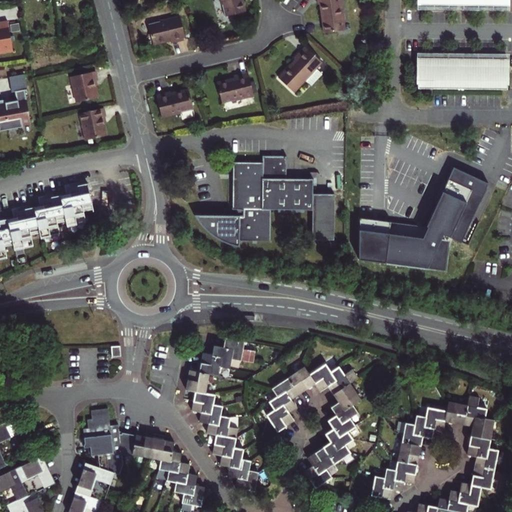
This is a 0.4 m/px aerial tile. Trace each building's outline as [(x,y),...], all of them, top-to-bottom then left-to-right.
[(219,0),(222,14),(243,11),(242,0),(219,0)] [(319,0),(320,3),(322,2),(326,32),(347,29),(342,0),(319,0)] [(179,13),(148,21),(152,41),(170,37),(170,39),(185,36),(179,13)] [(0,50),(13,48),(7,18),(0,19),(0,50)] [(323,61),(307,45),(295,57),(297,59),(280,77),(295,91),(307,79),(317,68),(323,61)] [(508,87),(508,56),(419,55),(419,86),(508,87)] [(97,76),(95,68),(70,73),(76,99),(96,94),(92,77),(97,76)] [(307,79),(312,84),(323,73),(317,68),(307,79)] [(233,75),(214,79),(218,100),(253,91),(248,69),(232,72),(233,75)] [(5,98),(0,98),(0,128),(1,129),(1,128),(15,125),(15,126),(21,125),(21,123),(21,121),(29,119),(24,89),(26,88),(24,72),(8,75),(10,91),(14,90),(15,99),(5,101),(5,98)] [(170,87),(156,91),(161,113),(193,105),(188,85),(171,89),(170,87)] [(103,104),(80,110),(86,137),(105,132),(101,114),(105,113),(103,104)] [(233,160),(233,207),(243,207),(243,214),(240,214),(240,238),(270,238),(270,207),(312,207),(313,192),(313,177),(286,177),(286,154),(263,154),(263,161),(233,160)] [(460,240),(488,182),(475,176),(453,165),(426,224),(429,225),(422,240),(408,234),(390,233),(387,262),(428,266),(429,261),(439,266),(449,245),(441,241),(445,233),(460,240)] [(0,256),(7,255),(4,242),(13,240),(15,247),(33,243),(30,230),(39,228),(41,235),(60,231),(57,217),(66,216),(67,223),(86,219),(84,210),(94,207),(89,182),(75,185),(69,186),(71,192),(52,196),(43,198),(45,203),(27,207),(17,209),(18,215),(1,219),(0,219),(0,256)] [(313,192),(312,207),(311,237),(333,237),(334,193),(313,192)] [(239,244),(240,238),(240,214),(224,214),(195,213),(197,218),(200,223),(201,225),(203,228),(205,231),(210,234),(212,236),(218,240),(224,242),(230,244),(239,244)] [(232,356),(252,360),(254,349),(243,347),(244,339),(225,335),(224,339),(223,344),(233,346),(232,356)] [(222,354),(220,364),(229,365),(232,356),(233,346),(223,344),(214,342),(213,347),(212,352),(222,354)] [(120,343),(110,344),(112,354),(121,353),(120,343)] [(218,373),(220,364),(222,354),(212,352),(203,350),(201,361),(199,370),(209,372),(218,373)] [(288,375),(299,391),(307,385),(315,380),(320,388),(323,386),(327,383),(336,377),(331,369),(325,361),(309,372),(304,364),(288,375)] [(336,377),(327,383),(331,388),(333,391),(350,380),(358,374),(353,366),(345,372),(339,363),(331,369),(336,377)] [(199,370),(189,368),(187,377),(185,387),(195,389),(193,402),(192,408),(201,410),(211,412),(213,401),(214,392),(206,391),(209,372),(199,370)] [(299,391),(288,375),(272,385),(277,393),(286,388),(291,396),(295,394),(299,391)] [(361,396),(350,380),(333,391),(336,395),(338,399),(344,407),(353,402),(361,396)] [(277,393),(270,399),(275,407),(267,413),(278,428),(289,421),(294,418),(289,410),(294,406),(297,404),(291,396),(286,388),(277,393)] [(213,401),(222,403),(224,395),(215,393),(213,401)] [(449,496),(447,507),(457,508),(466,510),(468,500),(477,502),(481,483),(491,485),(498,447),(489,445),(494,417),(485,415),(486,406),(477,404),(479,394),(469,393),(467,402),(464,422),(469,423),(473,424),(472,429),(469,443),(468,451),(477,453),(475,460),(473,472),(471,481),(467,480),(462,479),(460,489),(456,488),(450,487),(449,496)] [(327,466),(350,450),(345,442),(354,436),(348,428),(356,423),(350,415),(358,409),(353,402),(344,407),(338,399),(331,404),(333,407),(336,412),(328,418),(330,421),(334,426),(326,431),(328,434),(331,439),(327,442),(314,451),(308,455),(313,463),(309,466),(305,469),(316,485),(332,474),(327,466)] [(467,402),(448,399),(445,418),(453,420),(464,422),(467,402)] [(223,403),(213,401),(211,412),(201,410),(200,416),(199,420),(208,421),(219,423),(221,413),(223,403)] [(446,408),(427,405),(426,414),(424,423),(434,425),(439,426),(443,427),(445,418),(446,408)] [(97,452),(98,464),(114,470),(119,471),(123,461),(122,452),(123,452),(121,433),(119,433),(118,424),(110,425),(108,406),(92,408),(93,416),(88,417),(89,426),(83,426),(86,444),(91,444),(92,452),(97,452)] [(416,416),(406,414),(396,467),(386,465),(385,475),(375,473),(372,492),(391,496),(392,492),(393,486),(402,488),(403,484),(404,479),(413,481),(414,473),(418,454),(421,439),(422,433),(432,435),(432,432),(434,425),(424,423),(426,414),(416,412),(416,416)] [(0,439),(14,433),(21,446),(32,440),(19,413),(0,421),(0,439)] [(229,464),(240,466),(242,455),(244,446),(235,444),(238,426),(229,424),(230,415),(221,413),(219,423),(208,421),(207,427),(206,430),(217,432),(215,439),(213,451),(222,453),(221,457),(220,462),(229,464)] [(121,433),(123,452),(132,452),(136,432),(122,431),(122,432),(121,433)] [(138,432),(136,432),(132,452),(161,457),(170,458),(172,448),(174,439),(169,438),(138,432)] [(177,449),(172,448),(170,458),(161,457),(159,466),(168,468),(178,469),(180,460),(182,450),(177,449)] [(43,452),(16,465),(29,494),(36,490),(56,481),(43,452)] [(240,466),(229,464),(228,470),(228,473),(237,475),(247,478),(249,467),(251,457),(242,455),(240,466)] [(86,460),(76,489),(105,499),(114,470),(98,464),(86,460)] [(184,460),(180,460),(178,469),(168,468),(167,477),(176,479),(174,489),(184,491),(182,500),(200,503),(204,484),(200,483),(195,483),(197,473),(194,472),(188,471),(190,461),(184,460)] [(0,472),(0,490),(11,485),(18,499),(29,494),(16,465),(0,472)] [(259,469),(249,467),(247,478),(237,475),(236,480),(235,484),(255,488),(259,469)] [(167,478),(165,486),(173,487),(175,480),(167,478)] [(105,499),(76,489),(67,511),(83,511),(86,505),(101,510),(105,499)] [(46,511),(36,490),(29,494),(18,499),(8,503),(12,511),(15,511),(26,507),(29,511),(46,511)] [(447,507),(449,496),(445,496),(440,495),(438,505),(436,511),(455,511),(457,508),(447,507)] [(436,511),(438,505),(429,503),(419,501),(418,509),(414,509),(408,508),(407,511),(436,511)]
